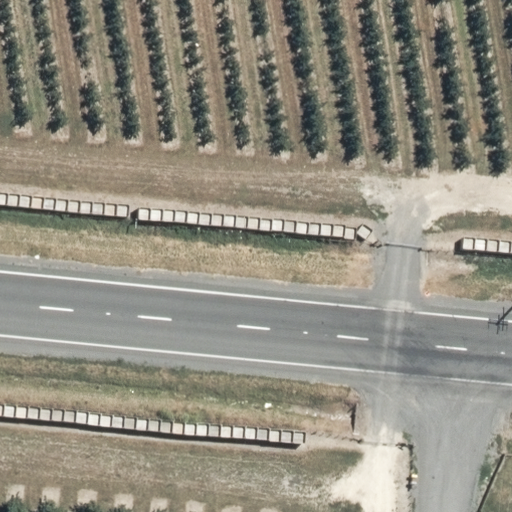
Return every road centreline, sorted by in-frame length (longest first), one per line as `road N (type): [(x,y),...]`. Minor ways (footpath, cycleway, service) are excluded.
road 1 (tertiary): [(0,306),(511,356)]
road 2 (unknown): [(454,350),(444,511)]
